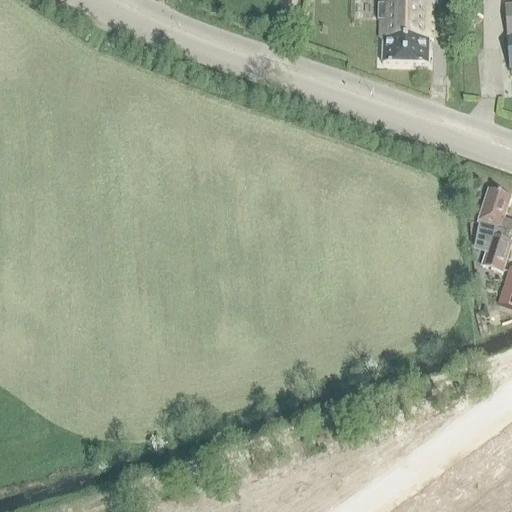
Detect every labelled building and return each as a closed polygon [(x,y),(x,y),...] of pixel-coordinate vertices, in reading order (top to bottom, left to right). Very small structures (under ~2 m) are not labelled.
[(432,0),(379,0),(380,6),(377,6),(376,22),(379,23),(379,42),(382,42),(381,66),(427,68),(427,42),(432,42),(432,0)] [(511,7),(503,8),(508,71),(511,70),(511,7)] [(479,225),(474,248),(485,252),(479,267),(499,274),(509,245),(508,244),(511,232),(511,223),(503,220),(510,199),(488,192),(477,224),(479,225)] [(511,271),(509,271),(498,307),(511,311),(511,271)] [(492,465),(474,478),(498,511),(503,511),(511,506),(511,492),(502,479),(492,465)] [(469,511),(498,511),(474,478),(455,492),(469,511)] [(233,511),(257,511),(244,494),(228,505),(233,511)]
